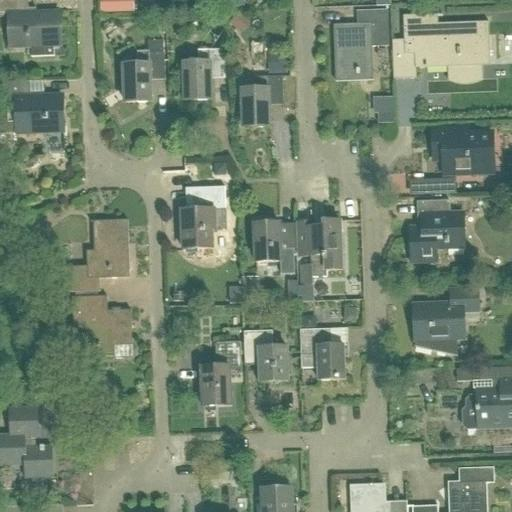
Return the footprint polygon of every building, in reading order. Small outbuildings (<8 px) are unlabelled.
[(101,0),(102,14),(119,13),(118,0),(101,0)] [(61,47),(60,13),(9,15),(11,49),(32,48),(32,58),(55,57),(55,47),(61,47)] [(336,83),(373,81),(371,48),(388,47),(387,13),(364,13),(364,27),(334,28),(336,83)] [(241,14),(231,25),(244,36),(253,25),(241,14)] [(438,26),(438,16),(403,18),(403,27),(404,42),(391,42),(393,80),(416,79),(416,70),(427,70),(426,68),(448,67),(449,82),(454,85),(460,86),(467,87),(474,85),(479,84),(483,81),(483,68),(490,67),(489,24),(438,26)] [(126,105),(153,104),(152,77),(165,76),(164,43),(149,43),(149,54),(138,54),(139,67),(125,67),(126,105)] [(186,103),(212,102),(212,81),(226,80),(225,52),(199,53),(199,66),(185,66),(186,103)] [(245,129),(271,128),(270,102),(284,101),(283,78),(258,79),(258,92),(243,92),(245,129)] [(63,98),(28,99),(28,83),(0,83),(0,101),(1,136),(64,133),(63,98)] [(379,115),(380,126),(396,126),(395,114),(379,115)] [(468,137),(468,130),(433,132),(433,146),(443,146),(445,176),(494,174),(492,136),(468,137)] [(228,162),(216,163),(216,176),(228,175),(228,162)] [(430,196),(456,196),(456,181),(429,182),(430,196)] [(184,251),(213,250),(213,233),(216,232),(215,218),(227,218),(226,189),(200,190),(201,212),(182,212),(184,251)] [(451,215),(450,203),(417,204),(417,205),(421,205),(422,229),(410,229),(411,265),(436,264),(435,246),(445,246),(445,251),(465,250),(463,214),(451,215)] [(101,280),(130,279),(128,222),(95,223),(96,252),(87,252),(87,268),(63,269),(64,294),(101,293),(101,280)] [(343,272),(341,223),(325,224),(325,229),(312,230),(311,224),(299,225),(300,258),(302,288),(313,287),(313,279),(327,278),(326,272),(343,272)] [(283,251),(282,225),(255,226),(256,264),(282,263),(283,275),(295,275),(295,251),(283,251)] [(458,359),(458,358),(454,357),(453,342),(465,342),(464,315),(479,315),(478,290),(450,291),(451,305),(413,306),(414,348),(414,349),(458,359)] [(109,312),(108,298),(73,299),(75,330),(88,330),(88,349),(98,348),(99,358),(133,357),(131,312),(109,312)] [(327,349),(326,332),(301,332),(303,370),(319,370),(319,383),(346,382),(345,348),(327,349)] [(274,350),(274,333),(244,334),(245,361),(261,361),(262,385),(289,384),(288,349),(274,350)] [(204,409),(232,408),(231,376),(242,376),(242,344),(217,345),(217,368),(203,369),(204,409)] [(511,368),(498,369),(476,370),(455,371),(456,384),(476,383),(490,382),(491,390),(474,391),(475,398),(469,398),(465,402),(465,408),(462,413),(462,427),(467,431),(511,429),(511,368)] [(39,448),(38,408),(11,409),(11,436),(0,436),(0,468),(25,468),(26,481),(54,480),(52,447),(39,448)] [(436,511),(437,507),(412,508),(412,511),(486,511),(485,485),(495,485),(494,470),(458,471),(459,484),(448,485),(448,511),(436,511)] [(385,511),(384,487),(351,489),(351,511),(385,511)] [(293,508),(292,492),(263,493),(263,511),(297,511),(297,508),(293,508)]
